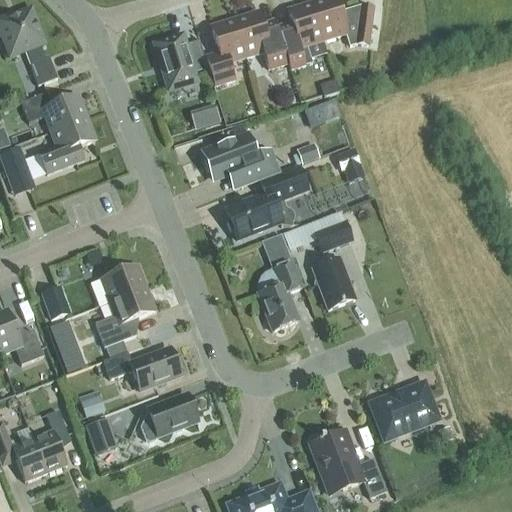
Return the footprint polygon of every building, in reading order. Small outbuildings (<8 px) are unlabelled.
[(334,0),(329,0),(310,6),(322,44),(345,37),(349,49),(355,48),(368,49),(373,11),(360,9),(359,16),(341,22),(334,0)] [(276,30),(279,38),(290,73),(311,66),(309,61),(326,56),(322,44),(310,6),(287,13),(290,25),(276,30)] [(8,18),(0,21),(0,38),(1,38),(9,59),(23,54),(37,89),(56,82),(48,59),(44,61),(39,48),(43,46),(30,13),(9,21),(8,18)] [(233,23),(244,61),(262,55),(267,72),(287,66),(273,23),(260,27),(256,16),(233,23)] [(228,66),(244,61),(233,23),(210,30),(218,57),(205,61),(214,89),(233,83),(228,66)] [(162,79),(165,87),(167,88),(168,93),(181,89),(195,85),(192,75),(206,70),(198,45),(184,49),(181,39),(167,43),(167,44),(154,48),(156,52),(154,54),(157,62),(159,63),(163,77),(162,79)] [(44,120),(50,135),(85,123),(76,99),(51,109),(46,96),(19,106),(27,127),(44,120)] [(335,102),(304,113),(310,129),(340,117),(335,102)] [(205,110),(210,128),(219,126),(213,108),(205,110)] [(94,145),(85,123),(50,135),(56,151),(38,158),(46,178),(84,163),(79,151),(94,145)] [(7,129),(0,131),(0,151),(0,152),(13,147),(7,129)] [(226,176),(232,192),(277,175),(268,153),(254,158),(247,140),(202,157),(212,181),(226,176)] [(301,167),(301,168),(319,162),(313,147),(296,154),(297,157),(299,161),(301,167)] [(0,165),(7,185),(29,177),(19,149),(0,155),(0,165)] [(355,153),(335,160),(339,171),(359,164),(355,153)] [(295,169),(301,167),(299,161),(297,157),(291,159),(295,169)] [(290,226),(292,223),(292,219),(291,215),(288,213),(284,211),(281,203),(307,194),(298,171),(259,186),(265,201),(251,207),(250,204),(224,213),(228,224),(226,225),(229,233),(232,232),(236,242),(278,226),(280,229),(281,229),(288,231),(302,225),(301,224),(291,228),(290,226)] [(313,236),(321,258),(352,246),(344,224),(313,236)] [(314,279),(312,288),(318,289),(327,313),(354,303),(350,294),(352,284),(346,283),(338,262),(311,272),(314,279)] [(257,292),(259,297),(257,297),(271,334),(297,324),(286,296),(301,291),(291,265),(271,273),(271,274),(268,276),(264,277),(261,281),(257,288),(257,292)] [(98,310),(108,306),(146,291),(137,268),(89,286),(98,310)] [(70,317),(60,289),(39,297),(49,324),(70,317)] [(155,314),(146,291),(108,306),(113,320),(94,327),(103,351),(135,339),(129,324),(155,314)] [(17,340),(7,314),(0,316),(0,357),(13,352),(20,369),(42,360),(32,334),(17,340)] [(131,367),(126,355),(102,365),(109,382),(131,374),(138,393),(155,387),(159,388),(164,387),(166,383),(179,378),(169,353),(131,367)] [(384,443),(436,422),(422,387),(370,407),(384,443)] [(84,405),(90,419),(109,411),(104,397),(84,405)] [(176,435),(181,433),(183,429),(195,425),(198,433),(199,432),(187,399),(146,414),(150,424),(141,427),(140,431),(144,444),(148,445),(154,443),(156,439),(172,433),(176,435)] [(67,445),(69,444),(57,414),(45,419),(51,435),(31,443),(45,477),(65,469),(57,447),(67,443),(67,445)] [(105,422),(84,430),(94,459),(105,455),(101,444),(112,440),(105,422)] [(23,486),(45,477),(31,443),(15,449),(15,447),(11,445),(9,446),(1,426),(0,426),(0,468),(1,471),(15,465),(23,486)] [(448,431),(438,434),(443,446),(452,443),(448,431)] [(324,442),(323,439),(319,441),(319,443),(309,447),(329,498),(362,485),(368,502),(385,496),(372,462),(356,468),(343,434),(324,442)] [(278,488),(228,508),(229,511),(313,511),(307,496),(285,504),(278,488)]
